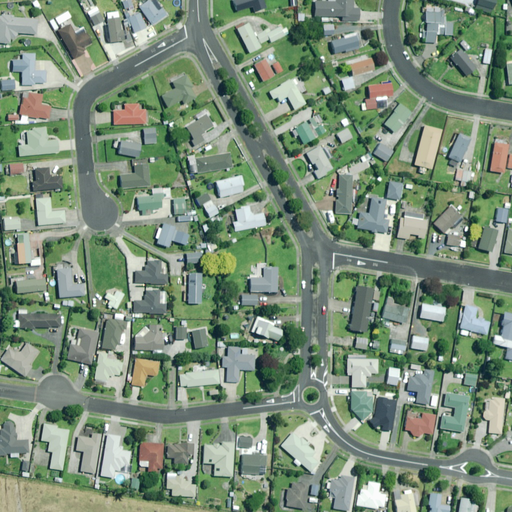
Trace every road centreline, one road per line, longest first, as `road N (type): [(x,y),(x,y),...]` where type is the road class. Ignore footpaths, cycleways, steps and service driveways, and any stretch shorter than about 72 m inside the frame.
road 1 (residential): [(0,389),(173,417),(299,401)]
road 2 (residential): [(100,211),(88,183),(84,100),(199,31)]
road 3 (residential): [(318,406),(337,434),(364,452),(511,478)]
road 4 (residential): [(511,282),(316,251)]
road 5 (residential): [(511,112),(418,85),(396,51),(392,0)]
road 6 (residential): [(199,31),(222,55),(270,142)]
road 7 (residential): [(254,150),(206,65),(199,31)]
road 8 (residential): [(316,251),(313,383)]
road 9 (residential): [(270,142),(316,224),(316,251)]
